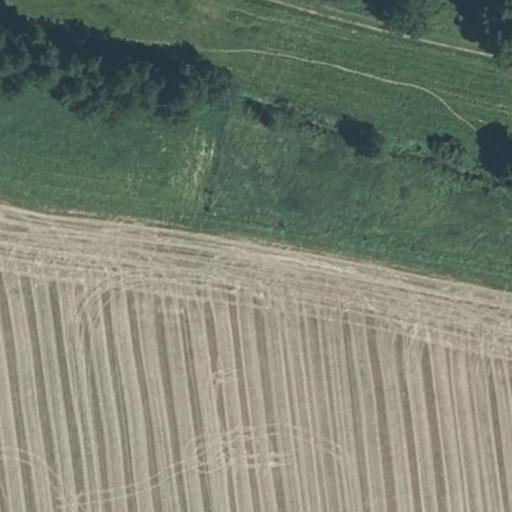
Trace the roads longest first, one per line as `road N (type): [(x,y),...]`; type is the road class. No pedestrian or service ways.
road 1 (track): [(511,280),(0,202)]
road 2 (track): [(511,65),(396,44),(235,0)]
